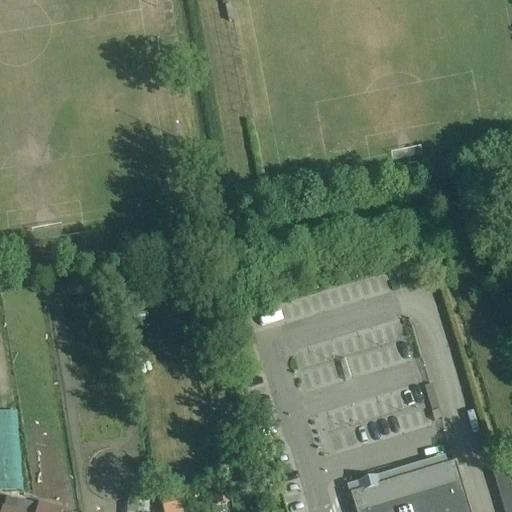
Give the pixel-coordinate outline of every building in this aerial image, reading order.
[(0,431),(18,431),(17,410),(0,410),(0,431)] [(469,511),(456,465),(360,494),(350,496),(354,511),(469,511)] [(511,511),(511,498),(503,469),(491,473),(503,511),(511,511)] [(228,498),(245,494),(241,478),(225,482),(228,498)] [(230,504),(228,498),(227,491),(213,495),(216,507),(230,504)] [(160,511),(174,511),(181,511),(178,495),(158,499),(160,511)] [(62,511),(8,498),(4,511),(62,511)] [(126,511),(148,511),(149,500),(127,499),(126,511)]
